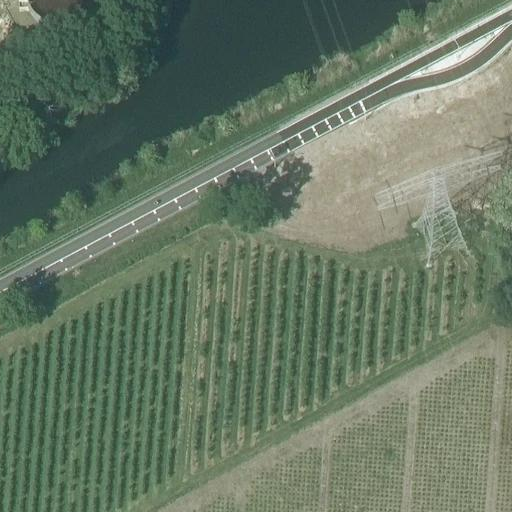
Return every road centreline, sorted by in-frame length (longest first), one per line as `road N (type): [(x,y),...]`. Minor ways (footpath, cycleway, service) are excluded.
road 1 (primary): [(0,296),(387,85)]
road 2 (primary): [(387,85),(467,64),(511,25)]
road 3 (primary): [(511,18),(387,85)]
